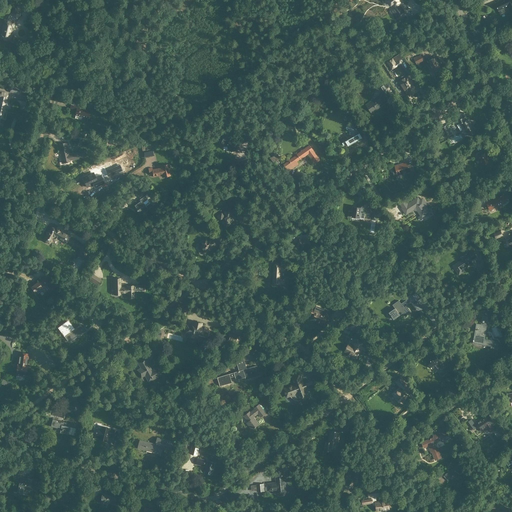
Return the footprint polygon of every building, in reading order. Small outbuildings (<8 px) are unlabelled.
[(388,0),(388,1),(391,5),(392,4),(395,8),(390,12),(396,19),(397,19),(398,18),(406,12),(403,8),(402,8),(400,5),(401,4),(402,3),(399,0),(388,0)] [(511,0),(502,0),(495,3),(498,11),(508,6),(510,11),(511,10),(511,0)] [(5,21),(2,34),(0,35),(0,36),(0,37),(1,38),(0,39),(10,42),(11,37),(9,36),(11,27),(13,28),(14,23),(14,21),(15,20),(16,19),(20,14),(15,9),(10,14),(13,17),(12,18),(11,20),(11,22),(5,21)] [(414,62),(415,61),(417,64),(418,64),(425,60),(422,55),(417,57),(417,56),(413,58),(414,59),(412,59),(414,62)] [(427,64),(429,63),(434,73),(441,69),(435,57),(431,59),(431,58),(425,61),(427,64)] [(387,62),(392,69),(402,63),(400,60),(396,63),(393,58),(387,62)] [(418,90),(414,83),(411,79),(409,75),(399,81),(404,90),(405,89),(410,96),(418,90)] [(371,101),(366,105),(369,109),(374,105),(377,109),(387,102),(385,99),(390,95),(388,91),(384,85),(378,90),(382,95),(372,102),(371,101)] [(21,88),(11,86),(10,92),(20,94),(21,88)] [(81,120),(82,117),(88,119),(87,121),(92,123),(94,117),(89,116),(90,111),(80,108),(80,107),(71,105),(70,108),(77,110),(75,115),(76,115),(75,118),(81,120)] [(464,118),(458,121),(463,130),(466,129),(467,131),(468,133),(470,136),(475,134),(473,130),(475,130),(472,125),(473,125),(471,121),(470,122),(468,119),(465,121),(464,118)] [(342,143),(344,146),(347,144),(349,146),(358,141),(359,142),(363,140),(359,134),(357,131),(353,123),(347,127),(352,137),(342,143)] [(447,125),(441,128),(445,136),(451,133),(447,125)] [(229,137),(225,139),(224,139),(223,140),(222,141),(222,142),(222,143),(222,144),(223,145),(224,146),(225,146),(226,146),(228,146),(228,147),(228,150),(229,150),(231,151),(232,152),(237,148),(236,147),(241,143),(237,138),(235,140),(236,141),(235,142),(233,139),(232,138),(231,137),(229,137)] [(85,151),(69,155),(66,143),(59,145),(63,163),(70,162),(70,161),(86,157),(85,151)] [(297,155),(289,161),(283,164),(289,172),(298,164),(297,162),(300,159),(301,159),(309,154),(314,160),(313,160),(315,164),(320,160),(313,151),(313,150),(310,146),(303,151),(303,150),(301,151),(302,152),(298,155),(297,155)] [(151,161),(158,159),(156,152),(150,154),(151,161)] [(490,162),(487,155),(486,152),(477,156),(479,160),(480,160),(482,166),(490,162)] [(281,158),(277,153),(270,158),(274,163),(281,158)] [(405,166),(404,163),(395,166),(398,175),(415,170),(413,164),(408,165),(405,166)] [(120,165),(108,170),(109,173),(108,174),(110,176),(123,170),(120,165)] [(152,168),(149,169),(150,175),(153,174),(153,177),(162,175),(163,178),(170,176),(168,165),(161,166),(161,168),(152,170),(152,168)] [(83,178),(87,186),(86,186),(87,188),(93,185),(94,188),(104,184),(101,176),(95,178),(93,173),(83,178)] [(506,202),(505,202),(507,201),(506,197),(504,197),(503,195),(486,203),(489,210),(496,207),(496,208),(502,205),(502,204),(506,202)] [(153,206),(145,196),(133,205),(137,210),(137,211),(140,215),(145,212),(148,210),(148,209),(153,206)] [(372,212),(375,210),(372,205),(370,206),(369,204),(370,203),(367,198),(364,201),(365,202),(358,206),(358,207),(354,207),(353,212),(348,211),(347,218),(351,218),(351,216),(352,216),(352,217),(364,218),(365,212),(363,209),(365,207),(367,209),(368,208),(372,212)] [(405,199),(399,203),(402,208),(402,209),(406,215),(414,210),(417,210),(422,218),(428,214),(424,207),(427,205),(423,198),(419,200),(418,198),(408,204),(405,199)] [(478,198),(473,201),(478,212),(483,210),(480,205),(481,205),(478,198)] [(226,227),(231,224),(230,223),(234,220),(230,215),(233,213),(231,210),(236,207),(232,201),(222,208),(224,207),(225,208),(224,209),(225,211),(225,212),(220,216),(224,222),(223,222),(226,227)] [(61,231),(57,228),(56,230),(54,229),(52,229),(51,229),(50,231),(49,231),(46,235),(47,235),(44,240),(50,244),(53,238),(54,239),(56,238),(57,237),(67,243),(70,237),(61,231)] [(496,239),(503,236),(500,230),(494,234),(496,239)] [(302,241),(299,239),(296,243),(296,245),(298,246),(299,246),(302,247),(306,241),(307,242),(308,241),(304,238),(302,241)] [(208,249),(209,249),(210,248),(212,247),(215,245),(211,239),(208,241),(207,239),(202,243),(203,245),(199,248),(203,253),(206,251),(207,252),(208,251),(208,250),(208,249)] [(84,259),(90,248),(84,245),(80,253),(79,253),(77,255),(84,259)] [(458,275),(465,271),(463,268),(471,262),(470,260),(473,259),(473,258),(476,256),(473,251),(470,253),(469,252),(466,254),(467,256),(453,265),(455,268),(454,269),(458,275)] [(273,276),(273,284),(280,284),(280,285),(285,285),(285,278),(281,278),(281,273),(281,270),(284,271),(286,266),(276,261),(274,266),(275,267),(275,273),(273,273),(273,276)] [(47,286),(49,289),(55,285),(52,281),(49,283),(45,277),(38,282),(31,287),(35,292),(42,287),(43,289),(47,286)] [(137,286),(134,286),(134,285),(128,286),(128,287),(121,287),(121,278),(113,278),(113,295),(121,295),(121,293),(128,293),(128,298),(134,298),(134,292),(145,291),(145,285),(137,285),(137,286)] [(55,285),(49,290),(51,294),(58,289),(55,285)] [(402,312),(405,315),(411,311),(406,304),(409,302),(408,301),(412,298),(410,295),(406,298),(406,299),(401,303),(399,300),(393,304),(395,307),(389,312),(393,318),(402,312)] [(345,314),(352,309),(353,310),(357,307),(351,300),(348,303),(350,305),(349,306),(347,303),(340,308),(345,314)] [(316,306),(314,311),(311,309),(310,313),(313,314),(312,317),(318,319),(317,322),(321,324),(322,321),(327,323),(329,317),(326,316),(328,310),(316,306)] [(492,317),(493,312),(484,310),(483,316),(482,316),(481,324),(476,323),(475,332),(473,343),(491,346),(491,348),(497,349),(498,343),(496,343),(497,341),(484,339),(486,324),(491,325),(492,317)] [(84,323),(90,321),(87,315),(81,317),(84,323)] [(346,324),(351,331),(360,324),(356,318),(346,324)] [(65,336),(69,342),(85,330),(81,325),(75,329),(68,320),(58,327),(64,337),(65,336)] [(191,327),(187,326),(186,332),(190,333),(189,337),(197,339),(198,333),(203,335),(204,332),(208,333),(208,330),(209,328),(202,326),(202,324),(195,322),(195,325),(192,324),(191,327)] [(239,342),(240,336),(234,334),(230,333),(229,340),(232,341),(239,342)] [(365,351),(368,346),(355,340),(353,345),(349,343),(344,352),(357,359),(362,350),(365,351)] [(18,364),(16,374),(26,376),(29,354),(18,352),(17,364),(18,364)] [(426,361),(430,367),(433,365),(434,365),(435,365),(439,371),(444,368),(442,365),(445,363),(441,358),(438,360),(434,354),(431,356),(431,357),(426,361)] [(220,386),(232,382),(230,376),(235,375),(236,378),(245,376),(246,379),(260,375),(257,366),(247,369),(243,357),(236,359),(240,370),(238,370),(239,371),(218,377),(220,386)] [(141,378),(145,375),(149,382),(162,374),(158,367),(152,370),(145,358),(138,362),(141,368),(137,370),(141,378)] [(299,398),(300,398),(301,400),(309,398),(300,373),(292,376),(295,384),(284,389),(287,397),(293,395),(294,397),(296,399),(299,398)] [(395,381),(401,387),(400,388),(399,388),(393,394),(396,398),(397,399),(396,400),(397,402),(398,401),(399,402),(403,399),(403,400),(407,397),(406,397),(407,396),(403,391),(409,386),(401,377),(395,381)] [(265,413),(259,405),(254,408),(255,409),(250,413),(250,412),(244,416),(249,422),(247,423),(252,429),(259,424),(253,417),(258,413),(261,417),(265,413)] [(493,427),(491,424),(493,423),(488,415),(477,422),(481,428),(480,429),(482,431),(487,428),(488,431),(493,427)] [(471,419),(468,421),(471,427),(470,428),(472,431),(473,430),(473,429),(477,427),(471,419)] [(63,425),(64,421),(57,420),(56,420),(56,421),(52,420),(51,427),(56,428),(55,431),(65,433),(65,434),(68,435),(70,427),(63,425)] [(109,428),(102,426),(101,429),(97,428),(95,436),(99,437),(99,439),(106,441),(108,435),(111,435),(110,437),(116,439),(118,431),(112,429),(112,430),(109,429),(109,428)] [(430,438),(426,440),(422,442),(424,448),(429,446),(431,449),(430,449),(431,452),(432,452),(435,460),(441,457),(436,446),(435,447),(433,444),(437,443),(436,441),(443,438),(444,440),(450,438),(447,430),(433,435),(434,437),(431,439),(430,438)] [(328,447),(328,450),(332,450),(332,448),(336,448),(338,439),(339,433),(333,432),(332,438),(330,438),(328,447)] [(157,437),(156,444),(140,440),(138,446),(142,447),(142,449),(161,454),(162,448),(171,450),(174,441),(157,437)] [(197,456),(200,446),(197,445),(198,443),(193,441),(190,454),(197,456)] [(214,463),(202,460),(201,465),(206,467),(205,473),(211,475),(214,463)] [(452,476),(455,479),(463,471),(457,464),(449,472),(448,471),(443,476),(447,480),(452,476)] [(289,474),(283,475),(283,470),(275,471),(275,476),(277,476),(278,483),(267,484),(268,487),(268,490),(272,490),(273,492),(274,493),(275,494),(277,494),(277,493),(285,492),(284,482),(290,481),(289,474)] [(20,478),(18,471),(12,473),(15,480),(20,481),(19,486),(22,486),(20,492),(27,493),(28,489),(37,491),(39,481),(30,479),(30,480),(20,478)] [(358,477),(351,472),(349,475),(346,473),(342,479),(345,481),(343,484),(349,489),(351,486),(355,488),(359,482),(358,483),(355,480),(358,477)] [(268,490),(268,487),(264,487),(264,483),(256,484),(257,492),(265,491),(268,490)] [(380,487),(367,489),(368,498),(381,496),(380,487)] [(61,499),(60,503),(59,505),(65,507),(66,500),(67,501),(70,492),(60,490),(58,498),(61,499)] [(118,497),(102,494),(100,501),(116,505),(118,497)] [(497,504),(505,511),(508,511),(511,508),(501,499),(497,504)] [(388,509),(387,501),(376,502),(377,511),(388,509)]
